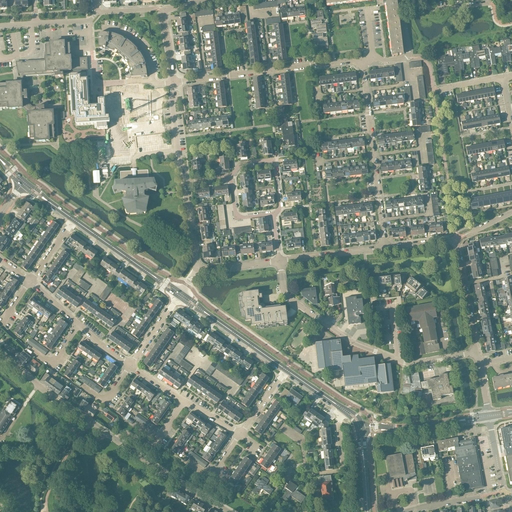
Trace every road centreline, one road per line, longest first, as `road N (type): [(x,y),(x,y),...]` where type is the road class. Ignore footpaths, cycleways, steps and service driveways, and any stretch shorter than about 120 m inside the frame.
road 1 (residential): [(279,261),(284,294),(351,342),(410,364),(475,352)]
road 2 (residential): [(385,248),(361,59)]
road 3 (residential): [(173,82),(361,59)]
road 4 (residential): [(283,427),(302,440),(306,474),(341,470),(343,410)]
road 5 (residential): [(124,446),(226,511)]
